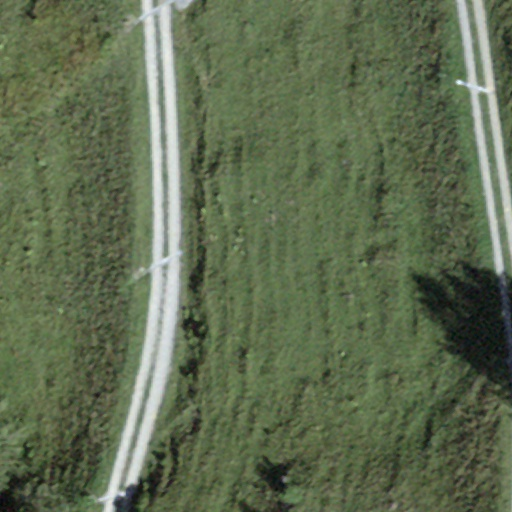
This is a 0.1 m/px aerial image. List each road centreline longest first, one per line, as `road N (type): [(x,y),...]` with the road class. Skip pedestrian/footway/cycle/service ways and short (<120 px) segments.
road 1 (track): [(155,0),(171,252),(159,382),(121,511)]
road 2 (track): [(511,280),(471,0)]
